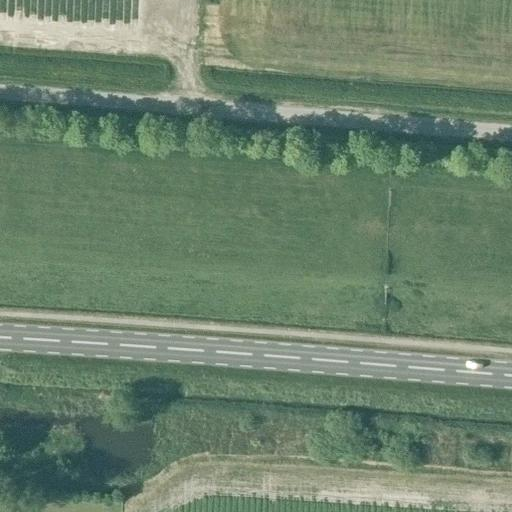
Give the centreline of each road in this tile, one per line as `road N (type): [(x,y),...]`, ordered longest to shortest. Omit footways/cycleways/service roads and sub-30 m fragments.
road 1 (unclassified): [(511,131),(0,93)]
road 2 (primary): [(511,374),(0,337)]
